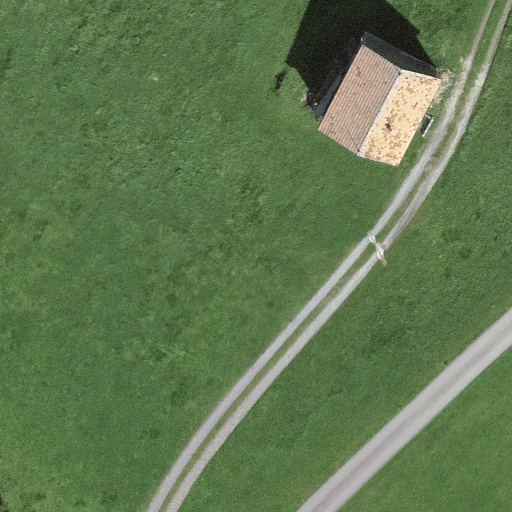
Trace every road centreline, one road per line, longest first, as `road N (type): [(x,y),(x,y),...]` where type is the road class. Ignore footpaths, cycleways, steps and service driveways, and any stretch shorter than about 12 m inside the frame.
road 1 (track): [(163,511),(186,467),(390,234),(464,117),(511,0)]
road 2 (unclassified): [(322,511),(511,327)]
